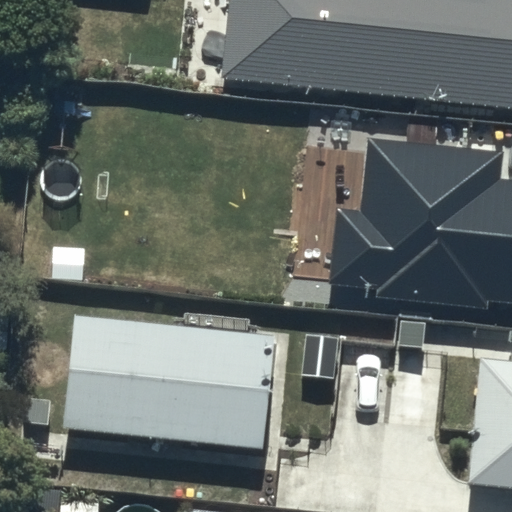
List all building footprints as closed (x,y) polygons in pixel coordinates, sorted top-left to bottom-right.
[(511,0),(231,0),(223,78),(511,107),(511,0)] [(500,151),(368,138),(361,210),(337,208),(330,282),(378,287),(377,298),(487,309),(488,302),(511,304),(511,180),(497,179),(500,151)] [(276,338),(75,317),(63,428),(264,450),(276,338)] [(511,361),(478,358),(466,483),(511,487),(511,361)] [(99,511),(101,498),(61,495),(59,511),(99,511)]
